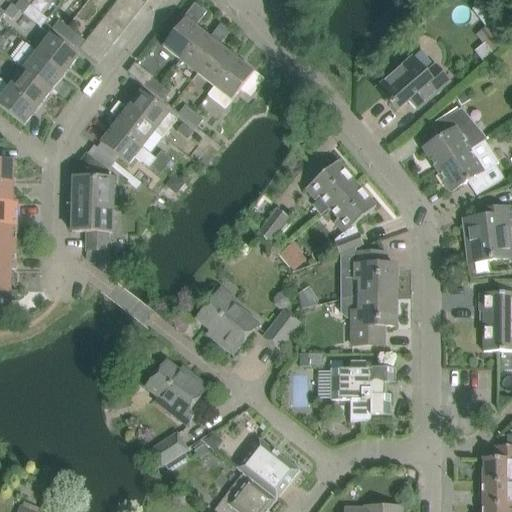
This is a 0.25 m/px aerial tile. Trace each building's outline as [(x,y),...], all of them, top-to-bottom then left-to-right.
[(21,0),(20,0),(15,8),(20,12),(24,15),(30,6),(21,0)] [(118,0),(116,3),(134,18),(148,0),(118,0)] [(108,13),(127,28),(134,18),(116,3),(108,13)] [(163,48),(180,61),(202,33),(195,28),(206,13),(194,4),(182,19),(184,21),(163,48)] [(12,5),(5,14),(4,14),(12,21),(20,12),(15,8),(12,5)] [(30,6),(24,15),(41,28),(47,20),(39,14),(30,6)] [(120,37),(127,28),(108,13),(101,22),(120,37)] [(52,30),(61,37),(68,28),(59,21),(52,30)] [(94,32),(112,46),(120,37),(101,22),(94,32)] [(202,33),(180,61),(197,75),(219,47),(230,32),(220,25),(209,39),(202,33)] [(484,43),(492,53),(509,40),(498,27),(479,42),(482,45),(484,43)] [(79,50),(85,42),(68,28),(61,37),(79,50)] [(105,56),(112,46),(94,32),(86,41),(105,56)] [(37,53),(64,75),(78,58),(50,36),(37,53)] [(78,51),(97,65),(105,56),(86,41),(85,42),(79,50),(78,51)] [(484,43),(482,45),(474,51),(482,62),(492,53),(484,43)] [(64,75),(37,53),(26,45),(13,62),(23,70),(51,92),(64,75)] [(219,47),(197,75),(214,88),(208,96),(236,60),(219,47)] [(412,59),(377,89),(397,112),(410,100),(417,109),(418,110),(448,83),(435,67),(435,68),(426,75),(412,59)] [(208,96),(226,110),(241,90),(250,98),(263,81),(236,60),(208,96)] [(153,78),(137,66),(129,75),(154,95),(161,87),(152,80),(153,78)] [(38,109),(51,92),(23,70),(10,87),(38,109)] [(0,79),(0,107),(24,127),(38,109),(10,87),(0,79)] [(154,95),(163,102),(170,94),(161,87),(154,95)] [(471,99),(465,90),(456,96),(461,105),(471,99)] [(177,121),(141,92),(127,110),(155,132),(163,138),(177,121)] [(155,132),(127,110),(118,103),(110,114),(113,116),(108,122),(114,127),(142,149),(155,132)] [(185,106),(179,114),(188,122),(194,113),(185,106)] [(440,139),(423,149),(438,172),(484,142),(488,140),(469,118),(465,121),(459,112),(457,109),(431,125),(440,139)] [(203,120),(194,113),(188,122),(197,129),(203,120)] [(193,133),(182,125),(177,132),(187,141),(193,133)] [(114,127),(100,144),(128,166),(134,159),(147,170),(150,167),(160,175),(166,168),(155,159),(155,161),(141,150),(142,149),(114,127)] [(498,164),(484,142),(438,172),(451,193),(467,183),(476,196),(503,179),(495,166),(498,164)] [(155,159),(166,168),(172,161),(161,152),(155,159)] [(107,172),(86,156),(78,167),(77,179),(73,179),(72,206),(112,207),(113,180),(107,180),(107,172)] [(0,183),(13,184),(14,162),(0,161),(0,183)] [(114,163),(111,167),(129,180),(127,182),(137,189),(142,183),(115,162),(114,163)] [(329,209),(357,185),(337,163),(306,190),(316,201),(319,198),(329,209)] [(0,205),(12,205),(12,204),(13,184),(0,183),(0,205)] [(376,208),(357,185),(329,209),(338,220),(334,223),(344,234),(334,242),(339,256),(349,252),(357,249),(364,247),(359,234),(356,225),(376,208)] [(0,226),(16,227),(17,204),(12,204),(12,205),(0,205),(0,226)] [(112,234),(112,207),(72,206),(72,233),(87,233),(86,252),(107,252),(108,234),(112,234)] [(511,218),(511,208),(481,212),(482,219),(463,221),(466,244),(470,243),(472,264),(508,260),(504,227),(511,226),(511,218)] [(268,244),(288,218),(278,210),(259,234),(268,244)] [(0,226),(0,248),(16,249),(16,227),(0,226)] [(293,244),(280,255),(284,260),(297,248),(293,244)] [(15,272),(16,249),(0,248),(0,269),(11,270),(11,271),(15,272)] [(345,282),(340,287),(340,301),(356,297),(360,297),(395,297),(395,267),(382,267),(382,254),(357,254),(357,249),(349,252),(349,282),(345,282)] [(0,291),(10,292),(11,271),(11,270),(0,269),(0,291)] [(0,313),(10,314),(10,302),(17,302),(18,292),(10,292),(0,291),(0,313)] [(218,344),(233,356),(257,325),(218,294),(197,321),(221,340),(218,344)] [(511,294),(479,294),(479,313),(483,313),(483,353),(497,353),(511,352),(511,294)] [(349,347),(379,347),(379,327),(395,327),(395,297),(360,297),(356,297),(340,301),(340,316),(345,321),(349,321),(349,347)] [(264,338),(278,350),(298,324),(284,313),(264,338)] [(323,356),(307,357),(307,370),(323,369),(323,356)] [(371,369),(371,362),(350,362),(350,370),(330,369),(330,402),(350,401),(350,423),(364,423),(365,423),(366,423),(367,423),(368,422),(369,421),(370,420),(371,419),(371,418),(371,416),(391,416),(392,395),(384,395),(384,384),(395,384),(395,369),(371,369)] [(166,363),(146,389),(171,408),(168,411),(189,428),(200,414),(192,408),(207,388),(191,375),(187,379),(166,363)] [(152,452),(160,465),(161,467),(164,465),(183,453),(187,450),(177,436),(152,452)] [(482,459),(482,483),(511,483),(511,436),(507,437),(507,447),(495,447),(494,459),(482,459)] [(259,439),(239,465),(236,469),(243,475),(277,501),(300,471),(259,439)] [(194,451),(200,459),(208,454),(203,446),(194,451)] [(186,458),(183,453),(164,465),(168,470),(172,471),(185,463),(186,458)] [(268,511),(277,501),(243,475),(213,511),(268,511)] [(482,506),(511,505),(511,483),(482,483),(482,506)] [(20,506),(17,511),(36,511),(39,508),(23,501),(21,506),(20,506)]
